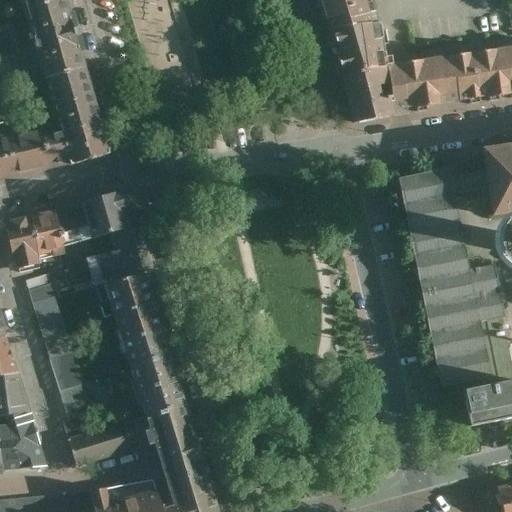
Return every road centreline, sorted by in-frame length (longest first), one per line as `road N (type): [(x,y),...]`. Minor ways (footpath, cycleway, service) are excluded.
road 1 (residential): [(138,170),(219,444),(247,511)]
road 2 (residential): [(412,481),(336,148)]
road 3 (residential): [(64,482),(0,262)]
road 4 (residential): [(138,170),(336,148)]
road 5 (residential): [(88,0),(138,170)]
road 6 (residential): [(336,148),(511,123)]
road 7 (residential): [(336,148),(293,0)]
road 8 (residential): [(0,198),(138,170)]
